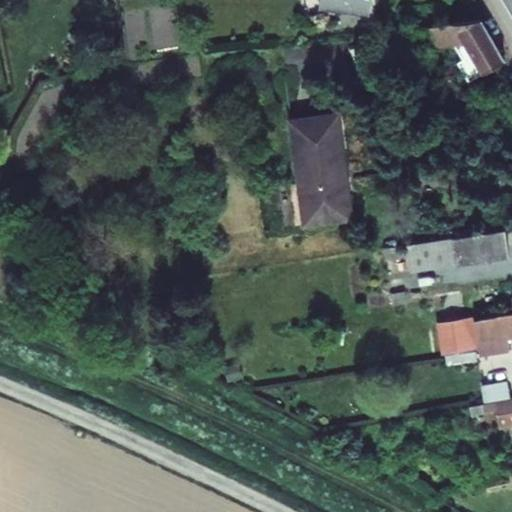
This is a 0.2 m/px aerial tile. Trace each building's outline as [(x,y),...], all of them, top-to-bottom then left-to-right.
[(331,0),(331,11),(377,14),(377,0),(331,0)] [(412,30),(414,48),(474,43),(494,73),(511,62),(511,52),(492,21),(464,24),(412,30)] [(489,84),(494,95),(511,86),(511,73),(489,84)] [(297,118),(307,225),(355,221),(346,131),(343,131),(342,114),(297,118)] [(501,229),(381,247),(382,253),(404,249),(406,264),(504,249),(501,229)] [(511,310),(478,316),(482,339),(511,334),(511,310)] [(478,315),(442,320),(448,352),(483,347),(482,339),(478,316),(478,315)] [(511,346),(511,335),(511,334),(482,339),(483,347),(484,351),(511,346)] [(511,395),(502,398),(505,420),(511,419),(511,395)]
